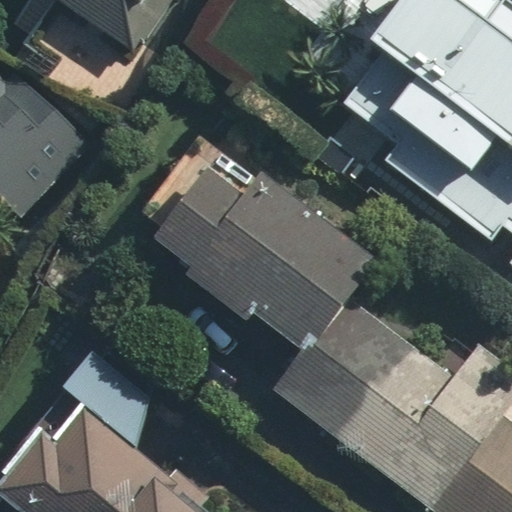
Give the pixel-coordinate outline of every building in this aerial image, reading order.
[(176,0),(71,0),(143,49),(176,0)] [(511,0),(429,0),(357,104),(411,142),(400,158),(509,234),(511,229),(511,0)] [(0,242),(97,133),(1,49),(0,49),(0,242)] [(392,260),(240,154),(184,234),(336,340),(392,260)] [(468,369),(370,300),(300,398),(447,501),(511,410),(511,352),(490,337),(468,369)] [(226,511),(104,403),(74,436),(54,419),(4,474),(46,511),(226,511)] [(511,511),(511,433),(453,511),(511,511)]
